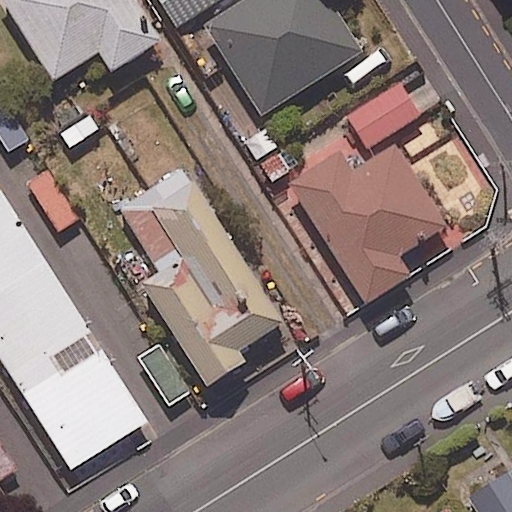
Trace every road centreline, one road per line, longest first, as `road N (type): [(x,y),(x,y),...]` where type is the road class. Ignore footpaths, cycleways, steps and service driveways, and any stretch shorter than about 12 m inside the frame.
road 1 (tertiary): [(511,312),(193,511)]
road 2 (unclassified): [(434,0),(511,121)]
